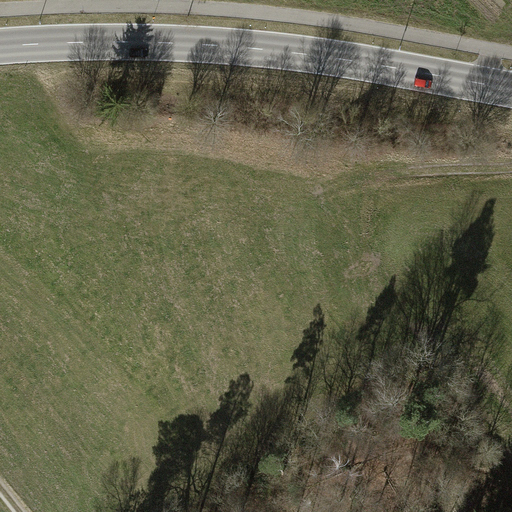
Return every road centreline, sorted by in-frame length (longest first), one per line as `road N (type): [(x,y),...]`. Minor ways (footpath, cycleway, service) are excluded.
road 1 (secondary): [(511,92),(321,59),(175,45),(0,50)]
road 2 (track): [(511,170),(372,165)]
